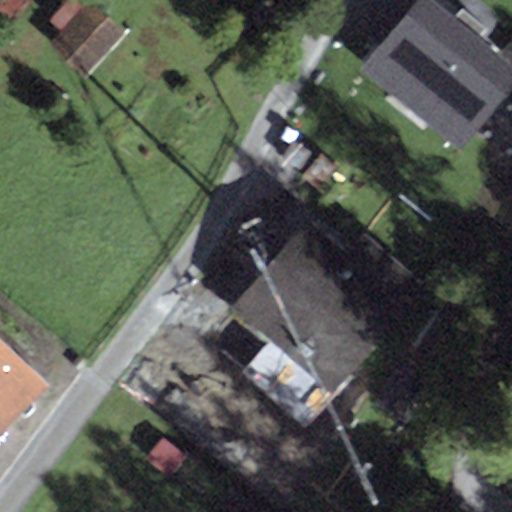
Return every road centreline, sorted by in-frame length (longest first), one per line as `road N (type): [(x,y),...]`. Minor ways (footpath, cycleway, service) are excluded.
road 1 (residential): [(3,511),(184,266),(336,0)]
road 2 (residential): [(511,319),(466,465),(470,492)]
